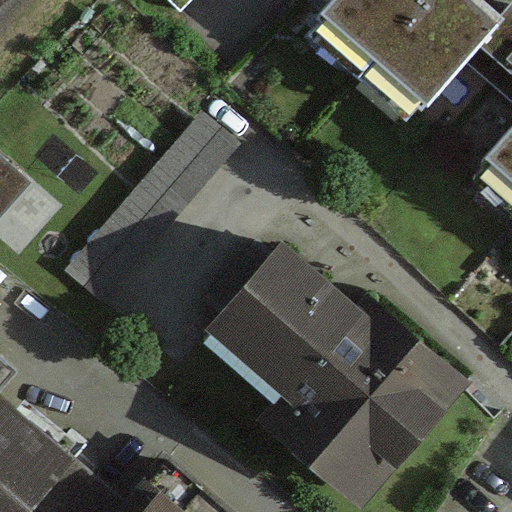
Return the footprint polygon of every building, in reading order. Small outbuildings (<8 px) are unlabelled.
[(188,0),(166,0),(178,11),(188,0)] [(511,86),(511,123),(479,160),(511,189),(511,5),(510,5),(496,21),(472,0),(330,0),(314,18),(420,114),(474,54),(511,86)] [(234,143),(198,112),(64,270),(100,301),(234,143)] [(0,217),(28,184),(0,160),(0,217)] [(197,332),(275,402),(250,433),(347,511),(351,511),(458,382),(358,301),(347,314),(273,247),(197,332)] [(0,511),(227,511),(161,454),(119,502),(63,454),(62,455),(0,400),(0,384),(11,372),(0,361),(0,511)]
